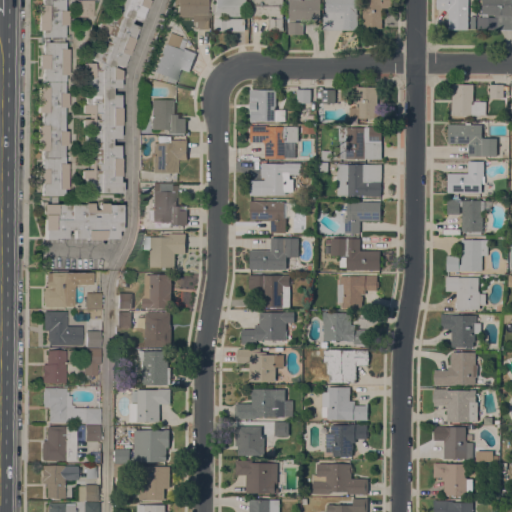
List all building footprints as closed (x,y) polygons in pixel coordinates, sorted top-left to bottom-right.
[(41,195),(41,183),(37,183),(37,169),(41,169),(41,151),(37,151),(37,125),(41,125),(41,112),(37,112),(37,87),(41,87),(42,69),(38,69),(38,54),(41,54),(41,44),(38,44),(38,35),(41,35),(41,30),(37,30),(38,6),(42,6),(42,0),(63,0),(63,11),(67,11),(66,25),(63,25),(63,31),(69,31),(69,44),(63,44),(63,49),(67,49),(67,75),(63,75),(63,81),(62,81),(62,93),(66,93),(66,107),(62,107),(62,131),(66,131),(66,145),(62,145),(62,157),(63,157),(63,163),(66,163),(66,189),(62,189),(62,195),(41,195)] [(92,17),(75,16),(76,0),(93,0),(92,3),(92,17)] [(82,192),(83,178),(80,178),(80,155),(83,155),(83,128),(80,128),(80,119),(83,119),(83,113),(80,113),(80,104),(83,104),(84,77),(82,77),(82,63),(92,63),(92,69),(96,69),(98,63),(87,58),(92,44),(89,43),(92,36),(94,37),(96,31),(94,31),(97,22),(100,23),(109,0),(148,0),(144,9),(143,8),(138,20),(131,17),(128,24),(136,27),(131,39),(133,39),(126,56),(125,55),(120,67),(112,64),(111,67),(119,70),(119,79),(117,79),(118,87),(109,88),(110,95),(117,94),(117,107),(119,107),(119,125),(117,125),(117,138),(109,138),(109,145),(117,146),(117,158),(119,158),(118,175),(117,175),(117,182),(120,182),(120,193),(82,192)] [(173,0),(206,0),(206,12),(209,12),(209,29),(190,29),(190,18),(176,17),(176,6),(173,6),(173,0)] [(246,0),(246,16),(215,15),(215,0),(246,0)] [(268,17),(276,17),(276,16),(252,15),(252,0),(283,0),(283,18),(284,18),(284,30),(268,30),(268,17)] [(289,0),(320,0),(320,19),(301,19),(301,21),(303,22),(303,34),(288,34),(288,21),(289,21),(289,0)] [(357,0),(357,13),(358,13),(358,17),(358,30),(323,29),(323,13),(325,13),(325,0),(357,0)] [(363,0),(391,0),(391,7),(382,7),(382,28),(363,28),(363,0)] [(468,0),(468,29),(448,29),(449,13),(445,8),(436,8),(436,0),(468,0)] [(511,0),(511,29),(478,29),(478,16),(482,16),(482,0),(511,0)] [(245,18),(245,31),(214,30),(214,18),(245,18)] [(164,44),(165,44),(169,32),(180,37),(178,43),(184,45),(183,47),(196,52),(189,71),(181,68),(176,80),(175,80),(173,83),(167,80),(168,77),(153,72),(164,44)] [(452,83),(473,84),(473,100),(480,100),(480,101),(486,101),(486,114),(480,114),(480,115),(452,115),(452,83)] [(490,84),(504,84),(503,98),(490,97),(490,84)] [(378,86),(377,104),(381,105),(381,118),(349,117),(349,107),(356,107),(356,86),(378,86)] [(297,88),(311,89),(311,102),(297,102),(297,88)] [(335,103),(322,102),(322,97),(316,97),(316,92),(322,92),(322,88),(335,88),(335,103)] [(276,89),(276,109),(285,109),(285,121),(256,120),(256,121),(250,121),(251,89),(255,89),(276,89)] [(151,128),(143,128),(143,118),(150,118),(150,99),(175,99),(175,113),(186,113),(185,132),(169,132),(169,130),(150,129),(151,128)] [(466,124),(466,122),(471,122),(471,124),(482,124),(482,137),(497,137),(497,156),(467,156),(468,143),(448,143),(448,124),(466,124)] [(315,125),(315,133),(302,133),(302,124),(315,125)] [(250,125),(267,125),(267,126),(298,126),(298,141),(286,141),(286,158),(265,158),(265,142),(250,142),(250,125)] [(381,126),(381,158),(340,158),(340,156),(341,156),(341,140),(338,140),(338,126),(381,126)] [(152,143),(171,143),(171,139),(187,139),(187,159),(176,159),(176,172),(152,173),(152,143)] [(331,150),(331,160),(321,160),(322,150),(331,150)] [(468,173),(468,160),(484,160),(484,176),(482,176),(481,192),(447,192),(447,173),(468,173)] [(250,195),(250,180),(265,180),(265,177),(261,177),(261,162),(264,162),(264,163),(283,163),(283,162),(301,162),(301,173),(289,173),(289,179),(293,179),(293,191),(285,191),(285,194),(266,194),(266,195),(250,195)] [(316,162),(328,162),(328,173),(316,173),(316,162)] [(337,164),(381,164),(381,195),(337,195),(337,164)] [(147,209),(152,209),(152,183),(171,183),(171,185),(176,185),(176,205),(187,205),(187,224),(171,224),(171,226),(161,226),(161,221),(152,221),(152,220),(147,220),(147,209)] [(483,199),(482,231),(481,231),(481,234),(467,234),(467,230),(462,230),(462,206),(459,206),(459,213),(447,213),(447,198),(460,198),(460,199),(481,199),(483,199)] [(286,232),(270,232),(270,220),(250,219),(250,200),(283,201),(283,217),(287,217),(286,232)] [(360,220),(360,233),(344,233),(344,217),(342,217),(342,204),(346,204),(346,201),(380,201),(380,220),(378,220),(360,220)] [(103,239),(103,240),(85,240),(85,238),(72,238),(72,230),(65,230),(65,238),(53,238),(53,239),(43,239),(43,230),(42,230),(42,204),(82,204),(82,203),(106,203),(106,205),(120,205),(120,231),(116,231),(116,239),(103,239)] [(158,236),(158,232),(185,233),(185,253),(175,253),(175,267),(150,266),(150,248),(143,248),(143,236),(150,236),(158,236)] [(250,250),(271,250),(270,237),(298,237),(298,256),(286,256),(286,269),(250,269),(250,250)] [(360,238),(360,250),(380,250),(380,270),(346,269),(346,267),(339,266),(340,256),(345,257),(345,255),(331,255),(331,251),(326,251),(326,245),(331,245),(331,237),(360,238)] [(461,239),(488,239),(488,255),(482,255),(482,270),(459,270),(459,271),(446,271),(446,255),(459,255),(459,264),(461,264),(461,239)] [(45,287),(45,272),(49,272),(90,272),(90,284),(72,284),(71,286),(71,306),(43,306),(43,303),(42,303),(42,290),(42,287),(45,287)] [(142,297),(144,297),(144,274),(150,274),(150,273),(172,273),(171,307),(154,307),(154,308),(142,307),(142,297)] [(289,274),(289,306),(264,306),(264,307),(261,308),(261,288),(249,288),(249,274),(289,274)] [(337,284),(339,284),(339,275),(359,275),(359,274),(377,274),(377,281),(379,281),(379,287),(377,287),(377,289),(365,290),(365,294),(361,294),(361,295),(363,295),(363,300),(362,300),(362,306),(361,306),(361,307),(343,307),(343,301),(337,301),(337,284)] [(446,276),(459,276),(459,277),(478,277),(478,291),(479,291),(479,293),(485,293),(485,304),(480,304),(480,309),(457,309),(457,291),(446,291),(446,276)] [(100,293),(100,308),(84,308),(84,292),(100,293)] [(132,293),(132,309),(117,308),(117,293),(132,293)] [(65,326),(80,326),(80,345),(47,345),(47,341),(46,341),(46,330),(43,330),(43,328),(42,328),(42,313),(43,313),(43,311),(65,311),(65,326)] [(116,327),(116,311),(130,311),(130,327),(116,327)] [(137,317),(145,317),(145,311),(159,312),(159,311),(163,311),(170,311),(170,327),(171,327),(171,346),(145,346),(145,327),(137,327),(137,317)] [(262,339),(262,340),(256,340),(256,343),(242,343),(242,344),(241,344),(241,328),(255,328),(255,324),(259,324),(259,312),(283,312),(283,311),(294,311),(294,322),(286,322),(286,331),(287,331),(287,339),(262,339)] [(323,340),(323,322),(323,312),(350,312),(350,324),(355,324),(355,329),(368,329),(368,345),(352,345),(352,340),(323,340)] [(451,328),(441,328),(441,325),(441,313),(453,313),(453,315),(476,315),(476,322),(481,322),(481,332),(474,332),(474,341),(473,341),(473,346),(468,346),(468,348),(466,348),(466,346),(451,346),(451,328)] [(99,330),(99,347),(85,347),(85,331),(99,330)] [(82,375),(83,362),(84,362),(85,348),(99,348),(99,364),(96,364),(96,375),(82,375)] [(237,348),(260,348),(260,351),(266,351),(266,354),(283,354),(283,366),(275,366),(275,381),(249,381),(249,362),(237,362),(237,348)] [(368,349),(368,365),(356,365),(356,382),(329,382),(329,373),(327,373),(327,362),(324,362),(324,349),(368,349)] [(64,382),(41,383),(41,364),(45,364),(45,359),(46,359),(46,350),(64,350),(64,382)] [(142,360),(139,360),(139,350),(168,351),(168,367),(170,367),(170,384),(142,384),(142,375),(142,360)] [(476,352),(475,364),(477,364),(477,376),(475,376),(475,384),(454,384),(434,384),(434,369),(448,369),(448,366),(451,366),(451,351),(476,352)] [(350,386),(350,393),(349,393),(349,400),(355,400),(355,404),(365,404),(365,403),(368,403),(368,419),(327,419),(327,412),(324,412),(324,406),(322,406),(322,391),(327,391),(327,386),(350,386)] [(47,422),(47,407),(42,407),(42,404),(41,403),(41,391),(42,391),(42,387),(64,388),(64,391),(66,391),(66,395),(70,396),(70,405),(72,405),(72,408),(99,408),(99,424),(83,424),(83,422),(47,422)] [(138,389),(158,389),(158,388),(170,388),(170,403),(159,403),(159,421),(130,421),(130,403),(138,403),(138,389)] [(256,416),(256,418),(238,418),(238,419),(235,419),(235,403),(251,403),(251,396),(251,391),(252,391),(252,388),(285,388),(285,400),(284,400),(284,416),(256,416)] [(447,404),(436,404),(436,406),(434,406),(434,388),(448,388),(448,389),(470,390),(470,389),(476,389),(475,401),(478,401),(477,421),(447,421),(447,404)] [(289,422),(289,435),(274,435),(274,422),(289,422)] [(326,432),(330,432),(330,424),(347,424),(347,423),(367,423),(367,429),(368,429),(368,436),(367,436),(367,438),(356,438),(356,442),(353,442),(353,444),(353,449),(353,456),(333,455),(333,452),(326,452),(326,450),(325,450),(326,432)] [(98,425),(98,441),(84,441),(84,425),(98,425)] [(261,426),(261,434),(264,434),(264,455),(237,454),(238,445),(235,445),(235,442),(235,438),(235,433),(235,428),(236,425),(261,426)] [(444,440),(434,439),(434,425),(446,425),(446,426),(466,426),(466,440),(467,440),(467,442),(473,442),(473,458),(444,458),(444,440)] [(75,426),(74,461),(41,460),(41,458),(40,458),(40,443),(41,443),(41,440),(45,440),(45,429),(46,429),(46,426),(75,426)] [(134,429),(163,430),(163,429),(169,429),(169,447),(166,447),(166,461),(133,460),(134,429)] [(115,464),(115,448),(130,448),(130,463),(129,463),(129,464),(115,464)] [(256,460),(256,462),(277,462),(277,482),(275,482),(275,488),(278,488),(279,492),(275,492),(275,493),(246,493),(246,474),(235,474),(235,460),(256,460)] [(313,474),(317,474),(317,463),(326,462),(326,463),(351,463),(351,465),(352,465),(352,471),(351,471),(352,478),(368,478),(368,494),(364,494),(364,493),(347,493),(347,491),(330,491),(330,493),(313,493),(313,474)] [(444,477),(433,477),(434,462),(444,462),(444,463),(466,463),(466,477),(467,477),(467,478),(473,478),(472,492),(467,492),(467,495),(444,495),(444,477)] [(129,464),(128,477),(114,476),(114,464),(115,464),(129,464)] [(76,466),(76,480),(64,479),(63,498),(45,498),(45,487),(44,487),(44,484),(40,484),(41,465),(76,466)] [(84,465),(95,465),(95,478),(84,478),(84,465)] [(169,466),(169,487),(164,487),(164,499),(139,499),(139,477),(141,477),(141,466),(169,466)] [(98,484),(98,501),(84,501),(77,501),(77,486),(83,486),(83,484),(98,484)] [(360,498),(360,497),(368,497),(368,511),(327,511),(327,503),(333,504),(353,505),(353,498),(360,498)] [(249,511),(249,499),(279,499),(279,511),(249,511)] [(435,511),(435,500),(433,500),(433,499),(436,499),(436,500),(449,500),(453,500),(453,502),(472,502),(472,511),(435,511)] [(46,511),(46,503),(73,503),(73,502),(98,502),(98,511),(82,511),(74,511),(73,511),(46,511)]
